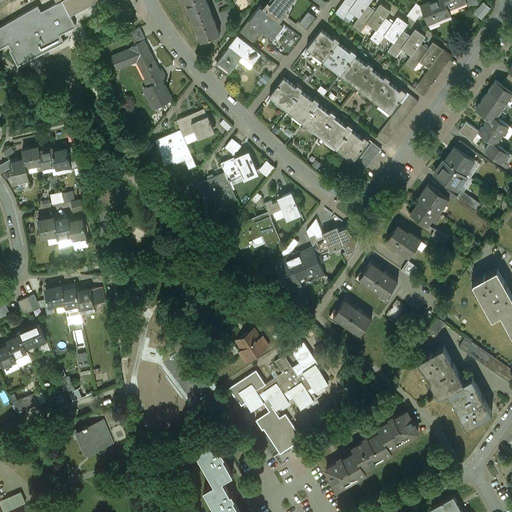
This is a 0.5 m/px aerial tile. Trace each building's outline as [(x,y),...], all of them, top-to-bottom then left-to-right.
[(56,0),(58,2),(41,10),(38,5),(0,26),(0,47),(8,43),(11,48),(10,49),(18,65),(65,41),(61,33),(77,26),(70,15),(99,0),(56,0)] [(220,33),(206,0),(192,0),(186,2),(201,40),(220,33)] [(275,0),(272,4),(268,1),(263,7),(280,21),(284,15),(285,16),(289,11),(284,8),(281,12),(280,11),(286,3),(288,4),(291,0),(275,0)] [(343,0),(335,12),(343,18),(349,10),(359,17),(370,0),(343,0)] [(370,0),(359,17),(353,25),(361,31),(367,23),(376,30),(391,10),(376,0),(370,0)] [(444,0),(434,0),(421,6),(428,23),(451,14),(448,8),(444,0)] [(444,0),(448,8),(466,1),(469,8),(479,4),(477,0),(444,0)] [(483,1),(476,13),(484,19),(492,6),(483,1)] [(263,7),(260,5),(249,19),(263,31),(273,38),(284,24),(280,21),(263,7)] [(414,5),(407,15),(413,19),(420,9),(414,5)] [(408,23),(391,10),(376,30),(371,38),(379,44),(385,36),(394,43),(408,23)] [(308,11),(299,23),(306,29),(315,17),(308,11)] [(249,19),(238,33),(252,45),(263,31),(249,19)] [(426,36),(408,23),(394,43),(388,51),(397,56),(402,48),(412,55),(426,36)] [(140,27),(129,32),(134,42),(145,38),(140,27)] [(333,38),(321,29),(307,47),(324,60),(338,42),(340,39),(335,36),(333,38)] [(238,33),(218,61),(230,70),(243,53),(254,61),(261,51),(252,45),(238,33)] [(444,49),(426,36),(412,55),(406,63),(414,69),(420,61),(430,68),(433,64),(436,59),(440,54),(444,49)] [(144,41),(130,48),(137,61),(146,78),(150,76),(154,83),(162,79),(166,77),(162,69),(160,71),(144,41)] [(350,51),(338,42),(324,60),(341,73),(355,55),(357,52),(352,49),(350,51)] [(131,49),(113,56),(117,69),(137,61),(131,49)] [(453,55),(444,49),(440,54),(449,60),(453,55)] [(449,60),(440,54),(436,59),(446,65),(449,60)] [(367,64),(355,55),(341,73),(357,86),(372,68),(374,66),(369,62),(367,64)] [(446,65),(436,59),(433,64),(442,70),(446,65)] [(442,70),(433,64),(430,68),(429,69),(439,75),(442,70)] [(384,77),(372,68),(357,86),(374,99),(389,81),(390,78),(386,75),(384,77)] [(439,75),(429,69),(426,73),(435,80),(439,75)] [(435,80),(426,73),(423,78),(432,85),(435,80)] [(284,76),(270,95),(286,108),(301,90),(303,87),(298,84),(296,86),(284,76)] [(432,85),(423,78),(419,83),(428,90),(432,85)] [(511,89),(511,83),(505,78),(502,83),(511,90),(511,89)] [(154,83),(148,86),(144,88),(155,108),(171,99),(164,85),(165,84),(162,79),(154,83)] [(479,130),(466,121),(459,131),(472,140),(479,131),(491,139),(485,149),(503,161),(509,151),(497,142),(510,125),(497,116),(511,94),(511,90),(502,83),(496,79),(475,108),(488,116),(479,130)] [(400,90),(389,81),(374,99),(391,112),(407,91),(402,87),(400,90)] [(428,90),(419,83),(415,88),(424,95),(428,90)] [(313,99),(301,90),(286,108),(303,121),(318,103),(319,100),(315,97),(313,99)] [(330,112),(318,103),(303,121),(320,134),(335,116),(336,114),(332,110),(330,112)] [(205,108),(177,119),(181,128),(184,135),(196,130),(199,135),(213,129),(211,123),(212,123),(211,120),(210,120),(205,108)] [(347,125),(335,116),(320,134),(337,147),(351,129),(353,126),(349,123),(347,125)] [(232,127),(224,119),(220,123),(227,131),(232,127)] [(181,128),(156,139),(164,158),(172,155),(175,163),(186,159),(192,155),(184,135),(181,128)] [(351,129),(337,147),(354,160),(370,139),(365,135),(363,138),(351,129)] [(148,138),(139,150),(144,155),(154,143),(148,138)] [(241,145),(232,138),(225,147),(234,154),(241,145)] [(475,150),(459,140),(455,145),(471,156),(475,150)] [(38,145),(23,149),(25,158),(26,166),(42,163),(39,150),(38,145)] [(455,145),(445,158),(464,171),(473,158),(471,156),(455,145)] [(52,147),(39,150),(42,163),(43,167),(56,164),(53,151),(52,147)] [(67,148),(53,151),(56,164),(57,167),(71,164),(67,148)] [(249,150),(221,162),(225,171),(229,180),(257,169),(249,150)] [(192,155),(186,159),(189,168),(196,164),(192,155)] [(25,158),(10,161),(15,184),(30,181),(26,166),(25,158)] [(445,158),(444,158),(434,172),(457,188),(468,174),(464,171),(445,158)] [(268,159),(259,168),(267,175),(275,166),(268,159)] [(225,171),(198,183),(206,203),(220,197),(222,204),(237,198),(229,180),(225,171)] [(190,181),(181,192),(188,198),(197,187),(190,181)] [(442,193),(428,183),(418,197),(437,210),(440,212),(450,198),(442,193)] [(457,196),(446,188),(442,193),(450,198),(454,200),(457,196)] [(481,203),(462,189),(457,196),(477,209),(481,203)] [(75,190),(65,191),(66,200),(76,199),(75,190)] [(53,203),(65,201),(64,191),(52,192),(53,203)] [(293,194),(273,203),(276,211),(282,208),(286,217),(300,210),(293,194)] [(87,198),(73,201),(75,210),(89,207),(87,198)] [(251,198),(243,208),(248,213),(256,203),(251,198)] [(273,203),(271,199),(265,202),(268,210),(270,214),(276,211),(273,203)] [(437,210),(422,199),(412,213),(427,224),(437,210)] [(268,210),(241,222),(242,225),(236,228),(237,229),(233,231),(239,244),(250,240),(250,241),(252,240),(252,239),(262,235),(267,246),(281,240),(270,214),(268,210)] [(54,216),(38,220),(40,229),(39,230),(40,232),(41,232),(42,237),(58,233),(55,220),(54,216)] [(68,217),(55,220),(58,233),(58,238),(72,235),(69,221),(68,217)] [(87,235),(83,218),(69,221),(72,235),(73,238),(87,235)] [(316,218),(307,230),(309,236),(315,234),(317,237),(323,234),(322,232),(316,218)] [(337,225),(322,232),(323,234),(330,249),(331,251),(332,250),(331,249),(334,248),(335,248),(337,247),(344,244),(347,251),(342,253),(347,264),(361,243),(362,242),(362,241),(363,240),(363,239),(363,237),(362,235),(359,233),(355,237),(347,226),(339,229),(338,228),(339,228),(337,225)] [(408,232),(397,225),(387,240),(409,255),(416,246),(414,245),(418,238),(420,239),(421,239),(409,231),(408,232)] [(447,236),(436,228),(432,234),(443,242),(447,236)] [(317,237),(315,234),(309,236),(313,245),(314,247),(320,245),(317,237)] [(330,249),(323,234),(317,237),(320,245),(314,247),(317,255),(330,249)] [(293,237),(285,248),(291,252),(299,242),(293,237)] [(313,245),(280,259),(275,265),(284,286),(290,291),(302,286),(298,277),(306,274),(308,278),(324,271),(317,255),(314,247),(313,245)] [(408,260),(402,269),(411,276),(418,266),(408,260)] [(398,279),(371,261),(359,278),(386,297),(398,279)] [(511,293),(497,267),(472,281),(484,302),(487,301),(495,315),(503,311),(511,305),(511,293)] [(62,286),(46,289),(48,299),(47,299),(48,302),(48,301),(49,306),(65,303),(62,289),(62,286)] [(76,286),(62,289),(65,303),(66,307),(79,304),(76,290),(76,286)] [(102,287),(90,289),(93,304),(105,302),(102,287)] [(90,288),(76,290),(79,304),(80,308),(94,305),(90,289),(90,288)] [(41,307),(35,293),(28,296),(34,309),(41,307)] [(28,296),(18,300),(24,314),(34,309),(28,296)] [(372,317),(345,298),(333,315),(360,334),(372,317)] [(0,306),(0,316),(0,317),(11,312),(7,303),(0,306)] [(511,305),(503,311),(511,325),(509,326),(511,332),(511,305)] [(435,315),(425,330),(435,337),(445,322),(435,315)] [(38,318),(31,321),(32,325),(19,331),(20,334),(26,347),(46,338),(38,318)] [(255,328),(236,340),(242,349),(240,351),(246,361),(269,346),(263,336),(261,338),(255,328)] [(20,334),(8,340),(9,344),(15,356),(27,350),(26,347),(20,334)] [(495,356),(466,336),(459,346),(488,366),(495,356)] [(234,341),(228,344),(233,353),(239,350),(234,341)] [(283,372),(266,383),(256,369),(228,388),(242,405),(246,402),(249,406),(253,403),(256,407),(264,402),(269,410),(256,419),(262,429),(264,429),(280,454),(303,438),(285,413),(279,416),(272,405),(278,402),(281,406),(294,397),(298,404),(303,401),(305,405),(314,399),(311,395),(324,386),(321,382),(326,379),(316,364),(318,363),(304,342),(292,350),(300,362),(292,367),(284,354),(276,360),(283,372)] [(9,344),(0,347),(0,358),(3,365),(16,359),(15,356),(9,344)] [(443,344),(419,358),(430,379),(433,378),(441,392),(450,387),(463,380),(443,344)] [(80,366),(89,366),(88,351),(79,352),(80,366)] [(511,382),(511,368),(495,356),(488,366),(511,383),(511,382)] [(76,389),(70,375),(63,378),(70,392),(76,389)] [(492,411),(472,375),(463,380),(450,387),(458,402),(455,403),(467,425),(492,411)] [(41,403),(37,392),(31,394),(36,405),(41,403)] [(31,394),(26,397),(30,408),(36,405),(31,394)] [(409,410),(379,425),(382,432),(391,448),(421,432),(409,410)] [(103,419),(88,425),(88,424),(84,425),(85,426),(78,429),(85,446),(98,440),(101,446),(113,441),(108,429),(103,419)] [(126,422),(108,429),(113,441),(114,445),(129,439),(126,422)] [(382,432),(352,447),(356,453),(364,470),(394,454),(391,448),(382,432)] [(220,451),(212,436),(194,447),(214,483),(204,489),(217,511),(241,511),(233,498),(234,497),(231,493),(230,493),(222,479),(233,473),(223,456),(224,455),(221,450),(220,451)] [(356,453),(325,470),(338,493),(368,476),(364,470),(356,453)] [(21,493),(0,501),(0,504),(3,511),(7,511),(26,504),(21,493)] [(463,511),(456,497),(433,510),(434,511),(463,511)]
